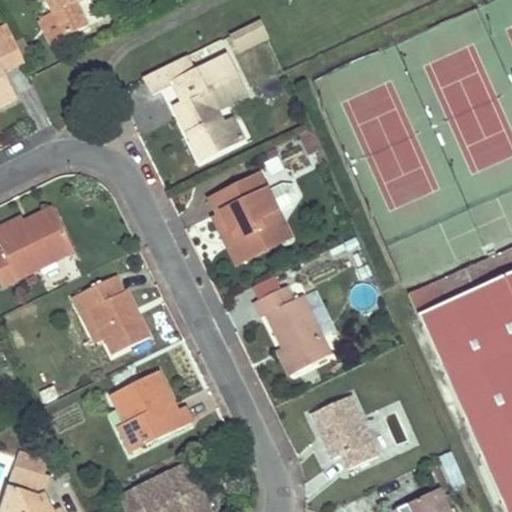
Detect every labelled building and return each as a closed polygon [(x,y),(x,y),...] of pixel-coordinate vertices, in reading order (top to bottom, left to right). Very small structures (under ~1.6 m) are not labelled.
[(47,0),(55,15),(65,36),(85,26),(75,5),(84,0),(47,0)] [(51,43),(65,36),(55,15),(40,23),(51,43)] [(237,50),(269,36),(262,20),(231,36),(237,50)] [(22,40),(16,43),(23,59),(30,56),(22,40)] [(187,57),(146,77),(155,94),(176,84),(183,81),(195,107),(181,115),(203,161),(234,145),(224,124),(217,111),(247,97),(227,57),(196,72),(187,57)] [(0,64),(0,105),(16,98),(0,64)] [(183,81),(176,84),(186,103),(178,108),(181,115),(195,107),(183,81)] [(236,119),(224,124),(234,145),(246,139),(236,119)] [(319,149),(310,128),(302,132),(311,152),(319,149)] [(261,175),(211,199),(220,216),(224,214),(238,241),(233,243),(243,262),(273,247),(268,237),(287,228),(278,210),(269,192),(261,175)] [(284,185),(269,192),(278,210),(293,203),(299,194),(294,185),(284,185)] [(52,209),(25,223),(30,232),(57,218),(52,209)] [(220,216),(214,218),(237,265),(243,262),(233,243),(238,241),(224,214),(220,216)] [(0,244),(3,251),(0,252),(0,280),(3,287),(74,251),(57,218),(30,232),(25,223),(0,235),(0,244)] [(22,218),(0,228),(0,235),(25,223),(22,218)] [(287,228),(268,237),(273,247),(291,238),(287,228)] [(511,511),(511,247),(411,292),(509,511),(511,511)] [(113,279),(72,298),(81,315),(90,311),(104,340),(113,358),(151,339),(127,292),(121,295),(113,279)] [(288,287),(257,303),(263,317),(267,315),(283,348),(296,374),(334,356),(306,297),(296,301),(288,287)] [(90,311),(81,315),(96,345),(104,340),(90,311)] [(283,348),(279,350),(291,376),(296,374),(283,348)] [(158,374),(113,396),(127,425),(120,428),(128,446),(143,440),(146,446),(192,424),(185,409),(177,413),(171,416),(167,410),(175,407),(158,374)] [(353,397),(314,414),(335,460),(345,455),(351,469),(380,456),(353,397)] [(175,407),(167,410),(171,416),(177,413),(175,407)] [(143,440),(128,446),(132,454),(146,446),(143,440)] [(453,453),(440,458),(452,489),(465,484),(453,453)] [(212,511),(190,464),(118,498),(125,511),(212,511)] [(49,481),(17,471),(10,492),(17,495),(11,511),(51,511),(44,496),(49,481)] [(451,511),(441,490),(410,503),(414,511),(451,511)] [(10,492),(3,511),(11,511),(17,495),(10,492)]
